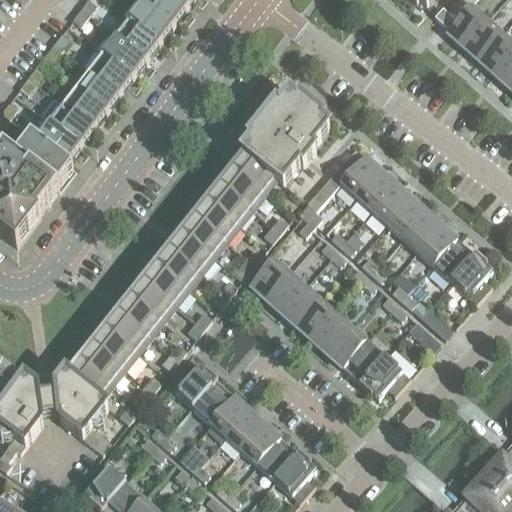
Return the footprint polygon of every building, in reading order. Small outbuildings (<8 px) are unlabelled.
[(138,0),(136,3),(143,9),(144,8),(175,33),(188,15),(168,0),(138,0)] [(168,0),(188,15),(199,0),(201,0),(203,1),(203,0),(168,0)] [(407,0),(417,8),(420,5),(427,11),(436,0),(407,0)] [(466,0),(462,6),(470,13),(472,12),(476,6),(469,0),(466,0)] [(89,5),(81,16),(89,22),(98,11),(89,5)] [(456,12),(465,20),(470,13),(462,6),(456,12)] [(144,8),(143,9),(130,26),(162,50),(175,33),(144,8)] [(448,39),(464,53),(488,26),(472,12),(470,13),(465,20),(459,27),(451,36),(448,39)] [(459,27),(465,20),(456,12),(450,19),(459,27)] [(436,22),(451,36),(459,27),(450,19),(444,13),(436,22)] [(89,22),(81,16),(73,26),(81,32),(89,22)] [(130,26),(117,43),(149,67),(162,50),(130,26)] [(464,53),(479,66),(503,39),(488,26),(464,53)] [(63,39),(55,50),(63,56),(71,45),(63,39)] [(479,66),(495,80),(511,60),(511,47),(503,39),(479,66)] [(117,43),(104,60),(135,84),(149,67),(117,43)] [(63,56),(55,50),(47,60),(55,67),(63,56)] [(104,60),(91,77),(122,102),(135,84),(104,60)] [(511,60),(495,80),(511,94),(511,92),(511,60)] [(69,89),(77,95),(77,94),(109,119),(122,102),(91,77),(83,71),(69,89)] [(37,73),(29,84),(37,90),(45,80),(37,73)] [(37,90),(29,84),(20,95),(29,101),(37,90)] [(77,95),(64,112),(96,136),(109,119),(77,94),(77,95)] [(244,159),(247,161),(248,160),(279,185),(278,186),(284,191),(301,170),(304,173),(317,156),(314,154),(330,133),(322,127),(325,124),(300,104),(297,107),(290,101),(280,113),(278,110),(250,145),(253,147),(244,159)] [(4,116),(6,130),(19,114),(10,108),(4,116)] [(64,112),(51,129),(83,153),(96,136),(64,112)] [(51,129),(38,145),(38,146),(70,170),(83,153),(51,129)] [(0,238),(18,252),(41,221),(40,220),(60,193),(59,192),(74,173),(70,170),(38,146),(38,145),(32,141),(17,160),(4,150),(0,155),(0,238)] [(359,170),(365,163),(356,155),(350,162),(359,170)] [(247,161),(234,177),(265,202),(278,186),(279,185),(248,160),(247,161)] [(344,169),(353,177),(359,170),(350,162),(344,169)] [(341,190),(357,204),(381,177),(365,163),(359,170),(353,177),(347,183),(341,190)] [(338,176),(347,183),(353,177),(344,169),(338,176)] [(332,183),(341,190),(347,183),(338,176),(332,183)] [(234,177),(221,193),(253,217),(265,202),(234,177)] [(357,204),(372,218),(396,191),(381,177),(357,204)] [(335,197),(341,190),(332,183),(326,189),(335,197)] [(329,204),(335,197),(326,189),(320,196),(329,204)] [(372,218),(388,231),(412,204),(396,191),(372,218)] [(221,193),(209,209),(240,233),(253,217),(221,193)] [(323,210),(329,204),(320,196),(314,203),(323,210)] [(317,217),(323,210),(314,203),(308,210),(317,217)] [(388,231),(403,245),(427,218),(412,204),(388,231)] [(209,209),(196,225),(227,249),(240,233),(209,209)] [(308,227),(316,218),(317,217),(308,210),(308,211),(300,220),(308,227)] [(316,218),(308,227),(300,237),(306,243),(323,224),(316,218)] [(403,245),(418,258),(442,231),(427,218),(403,245)] [(280,223),(272,233),(280,240),(288,230),(280,223)] [(196,225),(183,240),(215,265),(227,249),(196,225)] [(418,258),(433,272),(457,245),(442,231),(418,258)] [(280,240),(272,233),(264,243),(273,250),(280,240)] [(332,244),(341,253),(347,246),(338,238),(332,244)] [(183,240),(171,256),(202,281),(215,265),(183,240)] [(322,255),(332,264),(337,257),(322,244),(316,251),(322,256),(322,255)] [(433,272),(452,289),(477,260),(476,259),(475,261),(457,245),(433,272)] [(347,246),(341,253),(351,261),(357,254),(347,246)] [(254,255),(247,265),(255,272),(263,262),(254,255)] [(171,256),(158,272),(189,297),(202,281),(171,256)] [(337,257),(332,264),(341,272),(347,266),(337,257)] [(477,260),(452,289),(476,310),(475,311),(476,312),(493,293),(492,292),(491,293),(484,287),(493,277),(487,271),(489,270),(477,260)] [(255,272),(247,265),(239,275),(247,281),(255,272)] [(251,292),(267,306),(291,279),(275,265),(251,292)] [(363,271),(372,280),(378,273),(368,265),(363,271)] [(158,272),(145,288),(177,313),(189,297),(158,272)] [(378,273),(372,280),(381,288),(387,282),(378,273)] [(353,283),(362,291),(368,284),(359,276),(353,283)] [(267,306),(282,319),(306,292),(291,279),(267,306)] [(368,284),(362,291),(372,299),(377,293),(368,284)] [(229,287),(221,297),(230,303),(237,294),(229,287)] [(145,288),(133,304),(164,329),(177,313),(145,288)] [(282,319),(298,333),(322,306),(306,292),(282,319)] [(393,299),(402,307),(408,300),(399,292),(393,299)] [(230,303),(221,297),(213,306),(222,313),(230,303)] [(408,300),(402,307),(412,315),(418,309),(408,300)] [(383,310),(393,318),(398,311),(389,303),(383,310)] [(133,304),(120,320),(151,345),(164,329),(133,304)] [(298,333),(313,346),(337,319),(322,306),(298,333)] [(398,311),(393,318),(402,326),(408,320),(398,311)] [(421,324),(446,346),(454,337),(429,315),(421,324)] [(204,319),(196,328),(204,335),(212,325),(204,319)] [(313,346),(328,360),(352,333),(337,319),(313,346)] [(120,320),(107,336),(138,361),(151,345),(120,320)] [(204,335),(196,328),(188,338),(196,345),(204,335)] [(409,337),(434,359),(442,350),(417,328),(409,337)] [(328,360),(343,374),(367,346),(352,333),(328,360)] [(107,336),(94,352),(126,377),(138,361),(107,336)] [(343,374),(361,389),(362,390),(386,363),(367,346),(343,374)] [(178,350),(170,360),(179,367),(187,357),(178,350)] [(94,352),(82,367),(114,392),(126,377),(94,352)] [(179,367),(170,360),(163,370),(171,377),(179,367)] [(362,390),(361,389),(360,391),(372,401),(373,400),(379,405),(389,395),(395,401),(394,402),(395,403),(412,384),(411,383),(410,384),(386,363),(362,390)] [(82,367),(70,382),(69,383),(101,408),(101,407),(114,392),(82,367)] [(169,392),(192,414),(218,385),(207,376),(205,377),(199,371),(190,382),(183,376),(184,375),(183,374),(167,393),(168,393),(169,392)] [(0,377),(0,421),(1,422),(24,389),(23,388),(3,374),(0,377)] [(69,383),(70,382),(67,380),(57,392),(61,427),(104,461),(113,450),(92,434),(109,413),(101,407),(101,408),(69,383)] [(153,382),(145,392),(153,399),(161,389),(153,382)] [(1,422),(0,421),(0,432),(15,444),(0,464),(0,473),(7,478),(13,471),(9,468),(17,457),(21,460),(44,429),(38,395),(26,385),(23,388),(24,389),(1,422)] [(192,414),(211,430),(235,403),(218,387),(219,386),(218,385),(192,414)] [(153,399),(145,392),(137,402),(146,409),(153,399)] [(211,430),(227,444),(251,417),(235,403),(211,430)] [(121,423),(129,430),(137,420),(128,413),(121,423)] [(227,444),(242,457),(266,430),(251,417),(227,444)] [(242,457),(257,471),(281,444),(266,430),(242,457)] [(152,440),(161,449),(167,442),(158,434),(152,440)] [(167,442),(161,449),(171,457),(177,450),(167,442)] [(257,471),(276,488),(301,459),(300,458),(299,460),(281,444),(257,471)] [(142,451),(152,460),(157,453),(148,445),(142,451)] [(157,453),(152,460),(161,468),(167,462),(157,453)] [(496,468),(484,481),(511,506),(511,454),(498,470),(496,468)] [(301,459),(276,488),(300,509),(299,510),(300,511),(317,492),(316,491),(315,492),(308,486),(317,476),(311,470),(312,469),(301,459)] [(186,471),(195,479),(201,472),(192,464),(186,471)] [(201,472),(195,479),(205,487),(211,481),(201,472)] [(90,507),(95,511),(105,511),(126,488),(109,473),(85,500),(91,506),(90,507)] [(176,482),(186,490),(192,483),(182,475),(176,482)] [(474,497),(460,511),(511,511),(511,506),(484,481),(472,495),(474,497)] [(192,483),(186,490),(195,498),(201,492),(192,483)] [(135,511),(143,503),(126,488),(105,511),(135,511)] [(217,498),(226,506),(232,499),(222,491),(217,498)] [(58,499),(60,511),(63,511),(73,500),(64,492),(58,499)] [(44,504),(56,511),(60,511),(58,499),(51,494),(44,504)] [(232,499),(226,506),(232,511),(237,511),(241,508),(232,499)] [(207,509),(210,511),(220,511),(222,510),(213,502),(207,509)]
